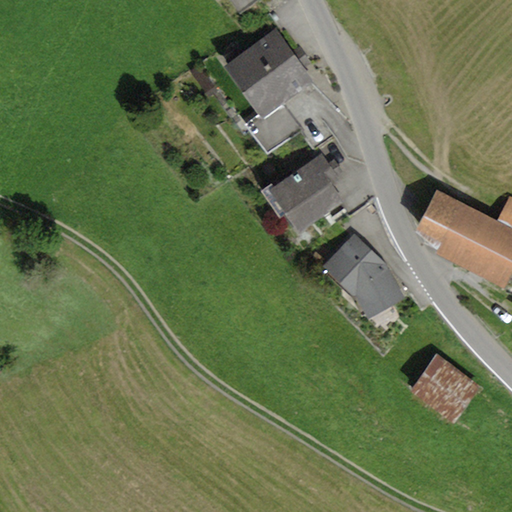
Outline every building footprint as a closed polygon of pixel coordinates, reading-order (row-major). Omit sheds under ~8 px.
[(277,30),(221,70),(259,123),(316,84),(277,30)] [(322,155),(264,194),(295,240),(345,207),(336,194),(345,189),(322,155)] [(511,206),(501,228),(433,193),(413,232),(435,244),(430,253),(504,291),(511,276),(511,206)] [(355,233),(321,268),(353,298),(369,322),(406,301),(387,266),(355,233)] [(436,358),(409,396),(454,428),(481,390),(436,358)]
